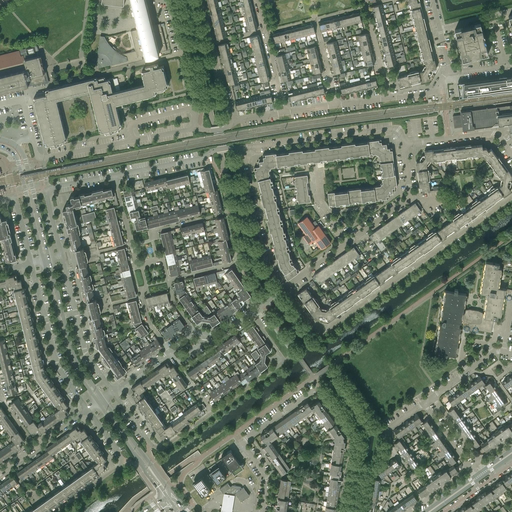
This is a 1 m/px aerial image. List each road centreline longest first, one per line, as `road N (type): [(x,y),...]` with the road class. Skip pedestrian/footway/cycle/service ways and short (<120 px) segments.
road 1 (residential): [(285,287),(320,334),(511,197)]
road 2 (residential): [(239,148),(395,127),(404,144)]
road 3 (residential): [(262,511),(267,478),(241,441),(314,390)]
road 4 (residential): [(86,409),(56,364),(30,263)]
road 5 (residential): [(38,157),(193,127)]
road 6 (tertiary): [(43,260),(69,360),(97,401)]
road 7 (tertiary): [(102,398),(76,363),(48,258)]
road 8 (residential): [(285,287),(262,255),(239,148)]
road 9 (residential): [(54,511),(123,460),(86,409)]
road 10 (residential): [(113,391),(84,351),(61,255)]
road 11 (residential): [(212,412),(284,360),(251,311)]
road 12 (residential): [(113,391),(158,448),(212,412)]
road 13 (residential): [(61,255),(45,189),(113,175)]
road 14 (residential): [(193,127),(195,99),(168,0)]
road 15 (residential): [(362,511),(389,427),(423,403)]
road 16 (residential): [(347,241),(408,199),(404,144)]
road 17 (residential): [(113,175),(239,148)]
road 18 (residential): [(234,121),(199,0)]
road 19 (tertiary): [(0,146),(18,162),(43,260)]
road 20 (tertiary): [(48,258),(25,161),(12,143)]
road 21 (residential): [(404,144),(496,131),(511,154)]
